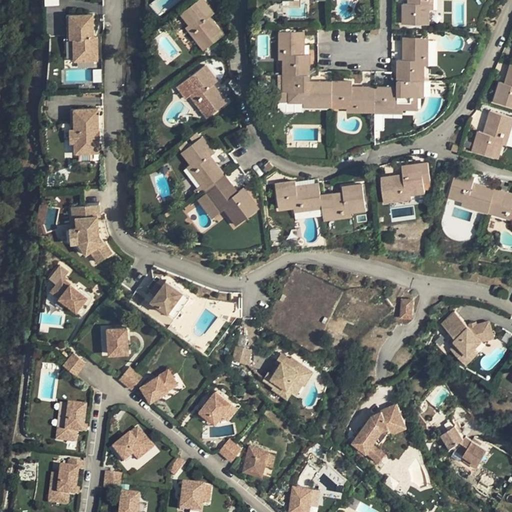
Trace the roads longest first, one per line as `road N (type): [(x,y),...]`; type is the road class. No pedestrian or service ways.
road 1 (residential): [(115,0),(117,232),(148,260),(214,284),(253,285),(290,262),(310,263),(511,304)]
road 2 (residential): [(511,6),(451,129),(327,172),(282,161),(254,124),(245,92),(244,0)]
road 3 (residential): [(263,511),(114,390)]
road 4 (residential): [(114,390),(95,511)]
